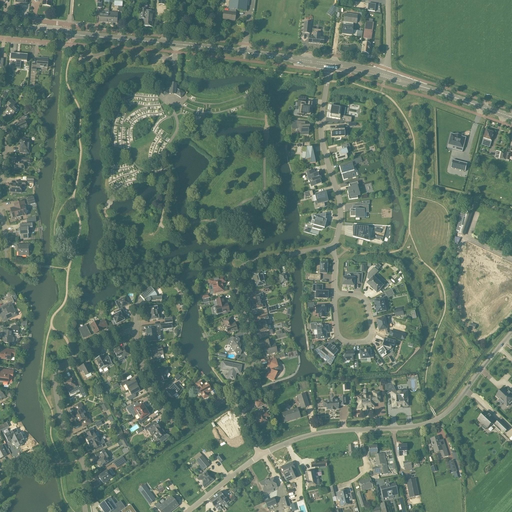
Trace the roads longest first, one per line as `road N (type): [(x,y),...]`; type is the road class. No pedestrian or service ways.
road 1 (residential): [(259,454),(329,431),(437,419),(511,333)]
road 2 (residential): [(85,511),(83,465),(59,414),(54,375),(64,362),(134,327)]
road 3 (residential): [(331,247),(241,268),(236,298),(254,371),(233,394)]
road 4 (tertiary): [(70,34),(279,56)]
road 5 (residential): [(331,247),(339,196),(320,128),(329,67)]
road 6 (residential): [(233,394),(193,417),(168,415),(149,384),(134,327)]
road 7 (residential): [(334,295),(360,297),(372,332),(366,341),(346,342),(336,312)]
